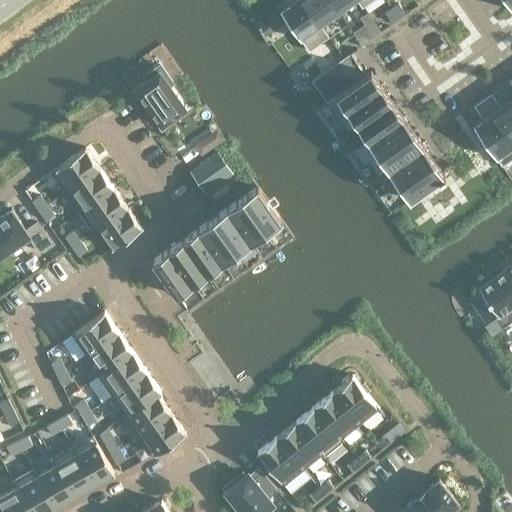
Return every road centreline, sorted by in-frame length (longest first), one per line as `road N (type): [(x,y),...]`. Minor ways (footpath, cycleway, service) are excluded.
road 1 (residential): [(475,511),(470,477),(374,349),(357,343),(318,363),(267,418),(220,434)]
road 2 (residential): [(0,194),(104,121),(172,219),(123,257),(116,273)]
road 3 (residential): [(220,434),(118,289),(116,273)]
road 4 (residential): [(394,40),(433,96),(499,50)]
